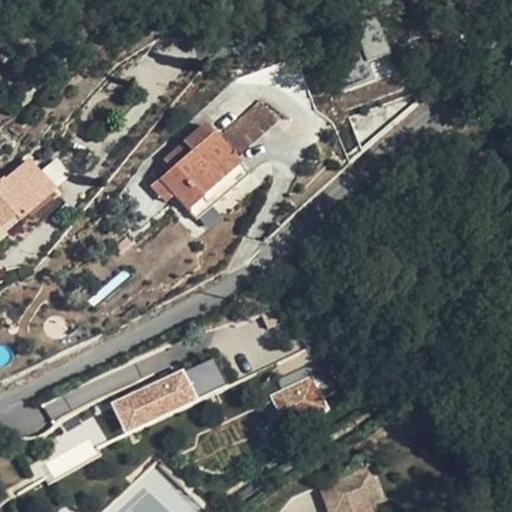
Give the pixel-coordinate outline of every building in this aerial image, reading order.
[(329,65),(338,95),(373,82),(368,65),(389,57),(378,17),(354,26),(363,52),(329,65)] [(37,90),(34,88),(29,92),(20,88),(12,98),(23,108),(28,104),(35,96),(33,94),(37,90)] [(269,123),(273,127),(279,121),(260,100),(250,109),(255,113),(269,123)] [(255,113),(250,109),(219,136),(238,157),(273,127),(269,123),(255,113)] [(166,187),(174,195),(196,221),(249,175),(241,165),(205,125),(165,160),(173,169),(152,187),(158,194),(166,187)] [(54,192),(28,161),(4,181),(3,179),(0,181),(0,228),(21,211),(25,217),(54,192)] [(174,195),(166,187),(158,194),(166,203),(174,195)] [(511,314),(502,328),(511,336),(511,314)] [(197,401),(224,387),(210,359),(183,371),(111,403),(125,435),(197,401)] [(275,379),(282,390),(269,395),(284,432),(327,413),(322,399),(332,392),(317,362),(275,379)] [(385,498),(374,465),(325,482),(335,511),(374,511),(372,503),(385,498)]
